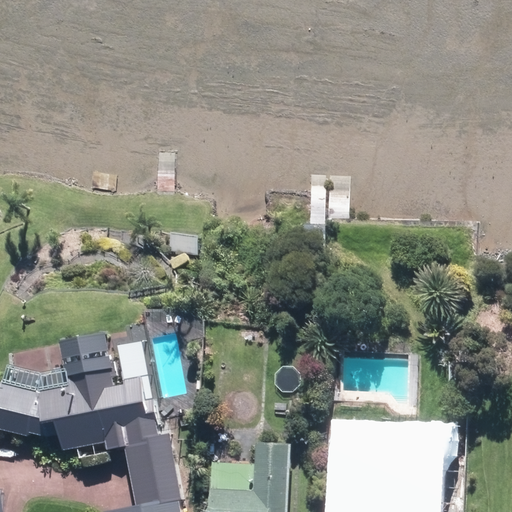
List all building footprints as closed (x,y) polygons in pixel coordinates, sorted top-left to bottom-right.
[(324,225),(305,224),(304,241),(323,242),(324,225)] [(200,236),(168,235),(167,255),(199,257),(200,236)] [(121,386),(117,360),(109,361),(104,334),(58,342),(66,386),(44,390),(8,382),(5,394),(0,392),(0,423),(51,436),(54,450),(115,439),(117,447),(127,445),(137,499),(109,504),(110,511),(186,511),(183,494),(189,493),(177,424),(155,427),(146,376),(127,380),(128,384),(121,386)] [(175,336),(147,342),(159,401),(187,395),(175,336)] [(293,511),(297,444),(265,442),(263,466),(220,464),(217,511),(293,511)] [(447,511),(449,465),(355,461),(352,507),(347,507),(346,511),(447,511)]
